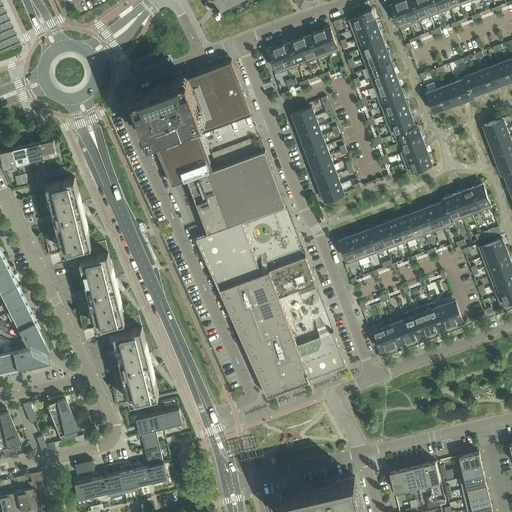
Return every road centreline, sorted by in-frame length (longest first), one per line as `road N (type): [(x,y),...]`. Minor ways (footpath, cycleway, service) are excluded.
road 1 (residential): [(201,54),(133,81),(118,98),(250,396),(213,413)]
road 2 (residential): [(240,41),(373,375)]
road 3 (residential): [(92,376),(0,194)]
road 4 (residential): [(0,468),(110,438),(113,423),(92,376)]
road 5 (residential): [(373,375),(511,323)]
road 6 (residential): [(231,484),(362,454)]
road 7 (residential): [(362,454),(485,424)]
